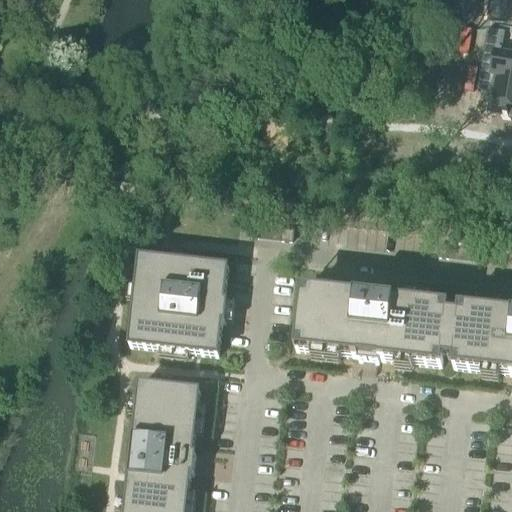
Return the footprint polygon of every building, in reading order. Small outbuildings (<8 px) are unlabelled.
[(488,3),(487,22),(505,23),(506,4),(488,3)] [(487,31),(483,50),(501,53),(504,34),(487,31)] [(497,79),(491,116),(511,120),(511,59),(497,57),(493,78),(497,79)] [(259,230),(249,229),(248,240),(258,241),(259,230)] [(292,234),(281,233),(280,244),(291,245),(292,234)] [(449,250),(439,249),(438,260),(448,261),(449,250)] [(482,254),(471,253),(470,264),(481,265),(482,254)] [(228,272),(139,261),(129,351),(218,361),(222,326),(225,327),(227,306),(224,306),(228,272)] [(511,317),(460,312),(459,320),(447,319),(448,311),(386,304),(386,303),(365,301),(302,294),(295,355),(358,362),(358,365),(378,367),(379,364),(442,371),(443,363),(454,364),(453,372),(511,379),(511,317)] [(195,459),(193,458),(200,396),(139,389),(132,452),(131,451),(129,472),(130,472),(125,511),(186,511),(190,479),(193,479),(195,459)]
